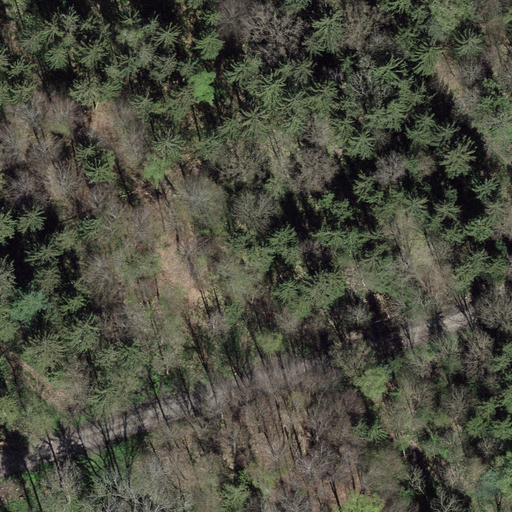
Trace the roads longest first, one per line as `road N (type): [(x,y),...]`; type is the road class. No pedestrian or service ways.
road 1 (track): [(0,464),(511,302)]
road 2 (track): [(511,173),(325,0)]
